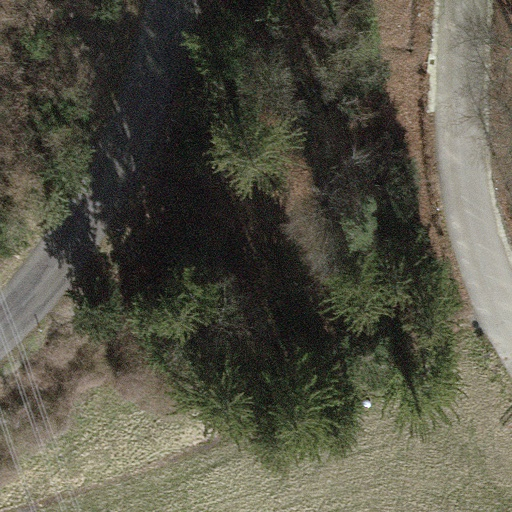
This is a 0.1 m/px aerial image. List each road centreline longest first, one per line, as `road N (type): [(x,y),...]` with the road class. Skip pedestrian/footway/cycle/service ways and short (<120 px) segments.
road 1 (tertiary): [(177,0),(100,234),(0,346)]
road 2 (tertiary): [(511,320),(455,137),(465,0)]
